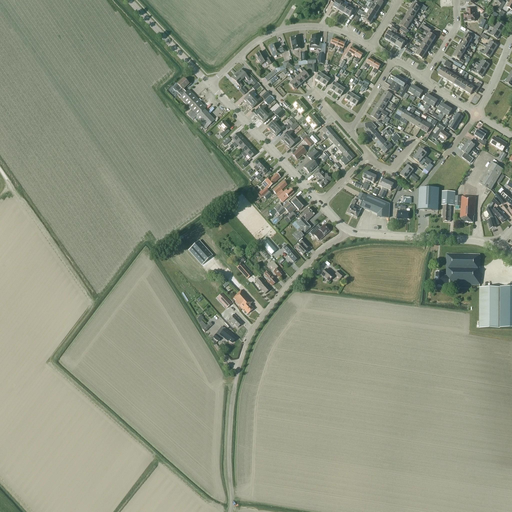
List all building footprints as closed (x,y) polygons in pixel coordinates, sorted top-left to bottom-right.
[(343,4),(346,1),(345,1),(345,0),(343,0),(341,3),(337,0),(333,7),(339,10),(343,4)] [(375,0),(376,0),(374,4),(373,4),(380,9),(383,3),(380,1),(380,0),(375,0)] [(501,4),(498,9),(501,11),(505,3),(503,2),(503,0),(494,0),(495,0),(501,4)] [(511,0),(508,6),(505,4),(502,9),(507,12),(509,9),(511,10),(511,0)] [(373,4),(374,4),(370,1),(369,3),(373,6),(371,9),(370,10),(377,14),(380,9),(373,4)] [(344,14),(348,7),(349,8),(351,4),(350,4),(349,3),(347,6),(343,4),(339,10),(343,13),(344,14)] [(413,4),(410,10),(417,14),(417,13),(419,10),(423,12),(426,7),(419,3),(417,6),(413,4)] [(348,7),(344,14),(349,17),(353,11),(354,11),(356,8),(354,6),(352,10),(349,8),(348,7)] [(369,11),(367,14),(367,15),(373,19),(377,14),(370,10),(371,9),(367,7),(366,9),(369,11)] [(474,21),(474,13),(474,8),(467,8),(467,14),(464,14),(464,22),(474,21)] [(365,18),(363,21),(370,25),(373,19),(367,15),(367,14),(364,12),(363,13),(359,10),(357,14),(360,16),(360,15),(365,18)] [(410,10),(407,15),(413,19),(414,18),(416,15),(419,17),(421,15),(417,13),(417,14),(410,10)] [(417,20),(414,18),(413,19),(407,15),(403,20),(410,24),(413,20),(416,22),(417,20)] [(410,24),(403,20),(400,26),(402,27),(400,30),(407,34),(409,31),(407,30),(409,26),(413,28),(414,26),(410,24)] [(428,35),(426,38),(426,39),(432,43),(436,37),(429,34),(432,29),(425,25),(425,24),(423,23),(420,27),(426,30),(424,32),(428,35)] [(491,27),(494,29),(501,33),(505,27),(498,23),(495,27),(492,25),(491,27)] [(501,33),(494,29),(491,33),(488,31),(487,33),(497,40),(501,33)] [(395,32),(393,35),(389,33),(384,39),(390,43),(394,36),(395,37),(397,33),(395,32)] [(390,43),(395,46),(399,39),(400,40),(402,36),(401,36),(401,35),(398,39),(395,37),(394,36),(390,43)] [(465,35),(462,41),(469,45),(473,48),(474,46),(470,43),(472,39),(465,35)] [(309,49),(321,50),(321,44),(318,44),(319,37),(312,36),(311,40),(310,40),(309,49)] [(425,40),(423,43),(422,44),(429,48),(432,43),(426,39),(426,38),(422,36),(421,38),(425,40)] [(301,49),(299,37),(290,38),(293,51),(301,49)] [(333,45),(336,47),(338,42),(332,39),(330,44),(328,48),(331,49),(333,45)] [(399,39),(395,46),(401,49),(402,47),(405,48),(406,46),(404,45),(405,43),(408,40),(406,39),(404,42),(400,40),(399,39)] [(421,46),(419,49),(419,50),(426,54),(429,48),(422,44),(423,43),(419,41),(418,43),(421,46)] [(462,41),(459,46),(466,50),(465,51),(469,53),(471,51),(467,49),(469,45),(462,41)] [(338,42),(336,47),(339,48),(338,52),(341,53),(342,49),(343,49),(345,44),(338,42)] [(483,46),(486,48),(493,52),(497,46),(490,42),(487,46),(483,43),(481,45),(483,46)] [(269,47),(273,57),(280,54),(286,52),(284,46),(278,48),(276,44),(272,45),(270,45),(270,46),(269,47)] [(419,50),(419,49),(416,46),(415,47),(414,48),(418,51),(416,55),(422,59),(426,54),(419,50)] [(459,46),(456,52),(463,55),(462,56),(466,59),(467,56),(463,54),(465,51),(466,50),(459,46)] [(351,54),(354,56),(356,51),(351,48),(348,52),(348,53),(346,56),(349,58),(351,54)] [(493,52),(486,48),(483,52),(480,50),(479,52),(489,59),(493,52)] [(354,56),(357,58),(354,62),(357,64),(359,60),(360,60),(363,55),(356,51),(354,56)] [(266,62),(268,65),(273,63),(270,58),(266,60),(264,55),(263,56),(261,52),(256,55),(258,59),(257,59),(261,65),(266,62)] [(463,55),(456,52),(453,57),(459,61),(459,62),(463,64),(464,62),(460,60),(462,56),(463,55)] [(369,65),(371,67),(374,62),(368,59),(365,63),(366,64),(363,67),(366,69),(369,65)] [(282,63),(285,69),(292,67),(289,61),(282,63)] [(475,65),(478,67),(486,71),(489,65),(482,61),(480,65),(476,63),(475,65)] [(371,67),(372,67),(374,69),(372,73),(375,74),(377,71),(380,66),(374,62),(371,67)] [(442,68),(438,75),(443,78),(447,72),(448,72),(451,68),(449,67),(451,64),(446,62),(444,65),(448,67),(446,71),(442,68)] [(486,71),(478,67),(476,71),(473,69),(471,71),(482,77),(486,71)] [(299,76),(304,82),(309,78),(304,72),(301,68),(299,70),(302,73),(299,76)] [(240,70),(236,74),(242,80),(244,78),(247,81),(249,80),(246,76),(240,70)] [(443,78),(449,82),(453,75),(454,76),(456,72),(454,70),(451,74),(448,72),(447,72),(443,78)] [(299,86),(300,86),(304,82),(299,76),(296,72),(295,74),(298,77),(295,80),(294,80),(299,86)] [(327,74),(326,73),(325,72),(323,76),(319,73),(314,80),(320,84),(324,77),(325,77),(327,74)] [(242,80),(236,74),(231,78),(237,85),(240,88),(242,86),(239,83),(242,80)] [(449,82),(454,85),(458,78),(459,79),(461,75),(459,74),(457,78),(454,76),(453,75),(449,82)] [(269,82),(271,85),(278,79),(275,76),(270,80),(271,81),(269,82)] [(294,90),(299,86),(294,80),(295,80),(292,76),(290,78),(293,81),(289,85),(294,90)] [(325,77),(324,77),(320,84),(325,87),(329,81),(330,81),(333,77),(331,76),(328,80),(325,77)] [(393,93),(394,92),(402,79),(396,76),(392,82),(393,83),(390,87),(388,90),(393,93)] [(454,85),(459,88),(463,82),(464,82),(467,78),(466,78),(465,77),(462,81),(459,79),(458,78),(454,85)] [(177,85),(176,85),(174,87),(173,88),(173,89),(175,91),(176,91),(179,95),(177,96),(186,105),(183,108),(185,110),(184,110),(188,114),(187,115),(192,121),(194,119),(204,131),(206,129),(214,121),(204,110),(206,108),(188,90),(186,92),(183,90),(186,87),(187,88),(191,84),(187,81),(186,82),(183,79),(177,85)] [(407,83),(402,79),(394,92),(396,94),(400,87),(403,89),(407,83)] [(459,88),(465,92),(469,85),(470,86),(472,82),(471,81),(470,80),(468,84),(464,82),(463,82),(459,88)] [(342,83),(341,83),(340,82),(338,86),(334,83),(329,90),(335,93),(339,87),(340,87),(342,83)] [(254,91),(260,86),(257,83),(251,88),(254,91)] [(469,85),(465,92),(470,95),(472,92),(476,94),(481,85),(479,84),(478,84),(477,85),(475,84),(473,88),(470,86),(469,85)] [(340,87),(339,87),(335,93),(340,97),(344,90),(345,91),(347,87),(346,86),(343,89),(340,87)] [(409,92),(414,95),(418,89),(412,86),(409,92)] [(423,92),(418,89),(414,95),(412,98),(410,101),(412,102),(416,97),(419,99),(423,92)] [(243,100),(248,104),(254,99),(252,96),(255,93),(253,91),(250,94),(243,100)] [(385,91),(382,97),(388,102),(392,95),(385,91)] [(261,97),(264,101),(269,96),(266,92),(261,97)] [(357,93),(356,93),(355,92),(353,96),(349,93),(344,100),(350,103),(354,97),(355,97),(357,93)] [(422,111),(424,112),(432,98),(427,95),(423,101),(426,103),(422,111)] [(264,102),(267,106),(274,100),(270,96),(264,102)] [(355,97),(354,97),(350,103),(355,107),(359,100),(360,101),(362,97),(361,96),(358,99),(355,97)] [(382,97),(378,104),(385,108),(388,102),(382,97)] [(254,99),(248,104),(252,109),(258,103),(262,100),(260,98),(256,101),(254,99)] [(432,98),(424,112),(427,114),(428,111),(427,111),(430,106),(433,108),(437,101),(432,98)] [(302,106),(302,105),(298,101),(292,106),(292,105),(288,108),(290,110),(293,107),(296,110),(296,111),(302,106)] [(381,114),(386,117),(388,115),(383,111),(385,108),(378,104),(374,110),(381,114)] [(438,117),(440,119),(447,107),(442,104),(438,110),(441,112),(438,117)] [(254,115),(259,119),(265,113),(263,110),(266,107),(264,105),(261,109),(254,115)] [(307,110),(302,106),(296,111),(296,110),(293,113),(294,115),(297,112),(301,116),(307,110)] [(273,113),(275,116),(282,110),(279,107),(273,113)] [(396,114),(402,118),(406,111),(400,107),(396,114)] [(447,107),(440,119),(442,120),(445,115),(448,117),(452,110),(447,107)] [(402,118),(408,122),(412,115),(416,109),(413,108),(410,113),(406,111),(402,118)] [(276,116),(279,120),(286,114),(283,110),(276,116)] [(377,120),(381,114),(374,110),(370,116),(377,120)] [(265,113),(259,119),(263,124),(269,118),(269,117),(273,114),(271,112),(268,116),(265,113)] [(450,127),(449,128),(454,131),(463,117),(458,114),(456,113),(453,118),(455,119),(453,122),(451,121),(448,126),(450,127)] [(303,125),(306,122),(309,125),(315,120),(311,115),(305,121),(303,118),(298,121),(301,124),(301,123),(303,125)] [(408,122),(414,125),(419,119),(412,115),(408,122)] [(267,128),(271,132),(278,126),(275,124),(279,121),(277,119),(273,122),(267,128)] [(285,128),(287,130),(295,123),(291,119),(287,123),(289,125),(285,128)] [(414,125),(420,129),(425,122),(419,119),(414,125)] [(320,125),(315,120),(309,125),(306,128),(307,129),(310,127),(314,130),(320,125)] [(223,122),(218,126),(223,132),(219,135),(222,138),(229,132),(227,130),(229,128),(223,122)] [(425,122),(420,129),(427,133),(431,126),(425,122)] [(290,128),(293,131),(298,126),(295,123),(290,128)] [(365,132),(370,137),(376,132),(374,130),(377,128),(373,123),(365,124),(366,127),(366,128),(368,130),(365,132)] [(439,136),(441,138),(440,139),(440,141),(442,142),(444,142),(445,141),(449,136),(443,131),(446,128),(440,124),(437,128),(439,130),(435,135),(434,134),(431,137),(436,140),(439,136)] [(278,126),(271,132),(276,137),(282,131),(285,127),(283,126),(280,129),(278,126)] [(325,140),(328,138),(333,133),(328,127),(322,132),(325,134),(322,136),(322,138),(325,140)] [(487,132),(480,128),(478,131),(477,131),(474,136),(480,139),(478,143),(484,147),(486,143),(485,143),(487,141),(484,139),(486,136),(485,135),(487,132)] [(281,140),(285,145),(291,139),(289,136),(292,133),(291,131),(287,134),(281,140)] [(370,137),(375,143),(381,138),(376,132),(370,137)] [(232,145),(234,146),(243,138),(238,133),(231,139),(234,142),(232,145)] [(328,138),(333,144),(338,139),(333,133),(328,138)] [(310,139),(315,145),(319,141),(314,135),(310,139)] [(303,141),(309,147),(313,144),(307,137),(303,141)] [(507,144),(500,140),(500,141),(494,137),(490,144),(502,152),(507,144)] [(222,143),(225,147),(231,141),(228,138),(222,143)] [(234,146),(235,148),(238,146),(241,149),(247,143),(243,138),(234,146)] [(291,139),(285,145),(289,149),(296,143),(295,143),(299,140),(297,138),(294,141),(291,139)] [(375,143),(380,148),(386,143),(381,138),(375,143)] [(333,144),(338,150),(344,145),(338,139),(333,144)] [(388,141),(386,143),(380,148),(384,154),(390,148),(393,146),(388,141)] [(469,141),(465,146),(473,152),(476,155),(478,153),(475,150),(474,150),(472,149),(475,146),(469,141)] [(252,148),(247,143),(241,149),(244,152),(241,155),(243,156),(252,148)] [(338,150),(343,156),(349,151),(344,145),(338,150)] [(297,150),(292,155),(296,160),(302,155),(303,156),(306,152),(300,146),(297,149),(297,150)] [(469,157),(473,152),(465,146),(461,151),(465,153),(462,157),(470,163),(473,159),(469,157)] [(257,153),(252,148),(243,156),(244,158),(247,156),(250,159),(257,153)] [(421,149),(417,154),(430,164),(432,162),(424,157),(427,154),(421,149)] [(309,174),(317,166),(313,162),(320,156),(315,151),(309,157),(311,160),(303,168),(309,174)] [(349,151),(343,156),(349,162),(354,157),(349,151)] [(506,155),(502,153),(498,159),(502,162),(506,155)] [(424,163),(428,166),(430,164),(417,154),(413,159),(422,165),(424,163)] [(253,168),(255,170),(262,163),(259,159),(254,164),(256,166),(253,168)] [(450,168),(457,173),(462,165),(455,160),(452,163),(453,164),(450,168)] [(254,174),(256,172),(259,169),(261,171),(266,167),(262,163),(255,170),(252,173),(254,174)] [(478,184),(491,191),(503,170),(491,163),(478,184)] [(430,165),(426,170),(423,168),(421,170),(426,175),(433,167),(430,165)] [(408,166),(404,171),(417,181),(419,179),(411,173),(414,171),(408,166)] [(258,174),(259,174),(260,175),(262,173),(264,175),(269,171),(266,167),(261,171),(258,174)] [(457,173),(450,168),(447,171),(446,171),(443,175),(451,180),(457,173)] [(319,170),(314,175),(319,181),(317,183),(322,188),(331,180),(326,174),(324,175),(319,170)] [(417,181),(404,171),(400,175),(406,180),(408,177),(415,183),(417,181)] [(362,188),(364,189),(371,174),(365,172),(362,179),(365,180),(362,188)] [(280,178),(276,174),(271,179),(270,177),(264,182),(268,186),(265,188),(266,188),(267,190),(280,178)] [(376,177),(371,174),(364,189),(366,190),(370,182),(373,184),(376,177)] [(379,196),(381,197),(388,182),(382,179),(379,186),(383,188),(379,196)] [(278,196),(283,192),(281,190),(287,185),(283,182),(278,187),(273,192),(276,195),(276,194),(278,196)] [(388,182),(381,197),(384,198),(387,190),(391,191),(394,185),(388,182)] [(267,190),(266,188),(259,194),(262,197),(269,192),(267,190)] [(439,189),(421,188),(419,191),(418,210),(438,211),(439,189)] [(280,201),(282,203),(283,203),(293,193),(290,189),(288,192),(286,190),(279,196),(282,200),(280,201)] [(509,205),(510,205),(511,206),(511,205),(511,197),(510,196),(510,195),(505,190),(500,195),(506,200),(506,201),(507,202),(507,203),(509,205)] [(454,206),(455,197),(455,192),(442,192),(441,205),(443,205),(442,216),(443,216),(443,222),(450,222),(451,206),(454,206)] [(366,196),(360,193),(357,199),(362,202),(363,202),(366,196)] [(505,203),(498,193),(495,195),(502,204),(505,203)] [(362,208),(378,215),(377,217),(389,218),(390,205),(368,195),(362,208)] [(280,216),(285,210),(288,213),(301,201),(297,197),(291,203),(293,205),(292,207),(288,202),(277,213),(280,216)] [(455,197),(454,206),(461,207),(460,218),(462,218),(461,223),(473,223),(473,217),(474,217),(474,214),(475,214),(476,198),(455,197)] [(347,213),(357,218),(361,209),(354,206),(356,201),(354,200),(347,213)] [(301,201),(288,213),(290,215),(288,217),(291,221),(295,217),(292,213),(297,209),(299,211),(305,206),(304,205),(301,201)] [(269,213),(272,216),(281,207),(278,204),(269,213)] [(496,216),(502,223),(507,219),(500,212),(495,207),(494,209),(492,211),(495,214),(495,215),(496,216)] [(486,211),(489,217),(488,217),(489,220),(487,221),(490,230),(496,228),(495,226),(499,225),(490,208),(486,210),(486,211)] [(292,236),(297,242),(303,236),(300,233),(303,231),(305,233),(310,228),(306,223),(314,215),(308,209),(300,216),(299,215),(296,218),(297,220),(295,222),(300,228),(292,236)] [(397,211),(397,219),(409,219),(410,212),(409,212),(409,210),(407,210),(407,212),(397,211)] [(309,233),(312,236),(313,235),(319,241),(329,232),(324,226),(321,228),(318,225),(309,233)] [(266,239),(261,244),(271,255),(276,250),(266,239)] [(309,247),(303,239),(297,244),(299,246),(296,249),(303,256),(308,251),(306,249),(309,247)] [(191,249),(189,251),(202,266),(208,260),(211,257),(212,256),(199,241),(193,246),(193,247),(191,249)] [(293,263),(294,263),(299,258),(287,245),(283,248),(287,253),(288,253),(289,254),(287,256),(293,263)] [(258,252),(266,261),(270,257),(262,249),(258,252)] [(444,288),(446,288),(448,287),(448,284),(449,284),(449,285),(480,286),(480,255),(446,254),(446,276),(443,276),(443,273),(436,273),(435,287),(443,287),(444,288)] [(241,264),(236,268),(245,277),(249,273),(241,264)] [(274,264),(270,267),(272,269),(273,269),(274,271),(273,272),(277,277),(278,276),(279,278),(283,275),(282,273),(274,264)] [(326,270),(321,276),(328,282),(334,276),(326,270)] [(334,275),(340,280),(343,276),(338,271),(334,275)] [(271,277),(267,272),(265,275),(264,275),(268,279),(266,281),(269,283),(272,286),(276,282),(271,277)] [(255,282),(259,287),(265,294),(270,290),(260,278),(255,282)] [(511,288),(480,288),(479,328),(500,328),(500,329),(511,328),(511,288)] [(253,309),(249,305),(253,302),(242,290),(230,300),(232,303),(234,301),(238,305),(243,311),(244,310),(248,314),(253,309)] [(224,307),(229,302),(222,293),(216,299),(224,307)] [(234,324),(237,328),(241,324),(238,320),(233,315),(229,319),(223,313),(222,314),(219,311),(217,314),(226,323),(228,320),(233,325),(234,324)] [(202,330),(205,333),(210,328),(207,325),(202,330)] [(232,336),(221,327),(213,338),(218,342),(220,339),(220,338),(221,337),(228,342),(228,341),(232,343),(235,339),(232,336)]
